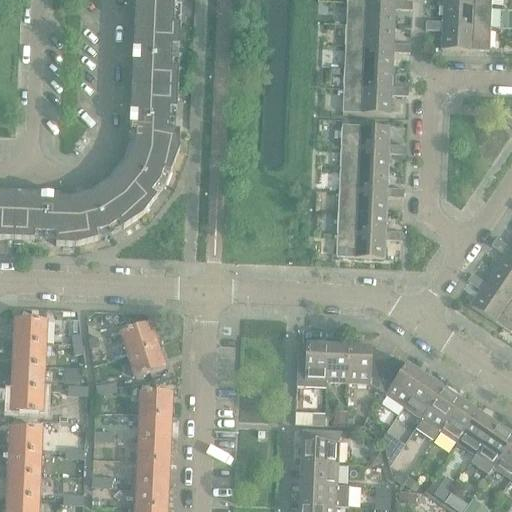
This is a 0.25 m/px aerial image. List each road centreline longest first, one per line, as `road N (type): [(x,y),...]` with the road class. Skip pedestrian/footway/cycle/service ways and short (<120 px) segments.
road 1 (residential): [(511,88),(436,86),(431,212),(470,241)]
road 2 (residential): [(32,173),(78,174),(102,150),(109,0)]
road 3 (residential): [(197,511),(208,293)]
road 4 (residential): [(421,315),(379,295),(208,293)]
road 5 (unclassified): [(208,293),(0,283)]
road 6 (residential): [(40,0),(32,173)]
